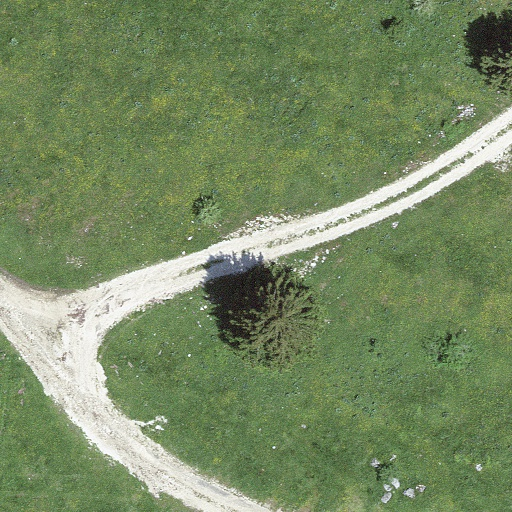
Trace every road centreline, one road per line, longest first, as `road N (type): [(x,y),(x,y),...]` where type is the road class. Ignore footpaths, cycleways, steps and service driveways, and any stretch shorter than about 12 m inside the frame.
road 1 (track): [(47,346),(154,286),(386,207),(511,124)]
road 2 (track): [(236,511),(142,452),(0,297)]
